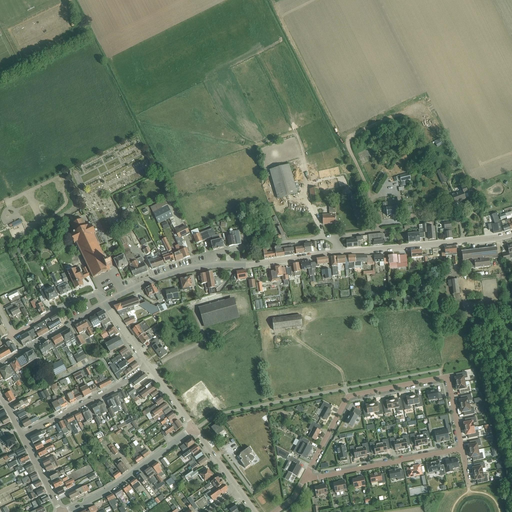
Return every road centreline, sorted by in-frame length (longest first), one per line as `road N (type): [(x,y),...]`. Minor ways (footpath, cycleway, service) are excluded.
road 1 (residential): [(306,477),(348,395),(444,377),(460,447)]
road 2 (tertiary): [(339,253),(511,234)]
road 3 (residential): [(306,477),(460,447)]
road 4 (tertiary): [(63,511),(111,488),(193,427)]
road 5 (unclassified): [(21,433),(148,366)]
road 6 (unclassified): [(215,265),(221,252),(336,238)]
road 7 (tertiary): [(215,265),(339,253)]
road 8 (unclassified): [(0,365),(107,304)]
